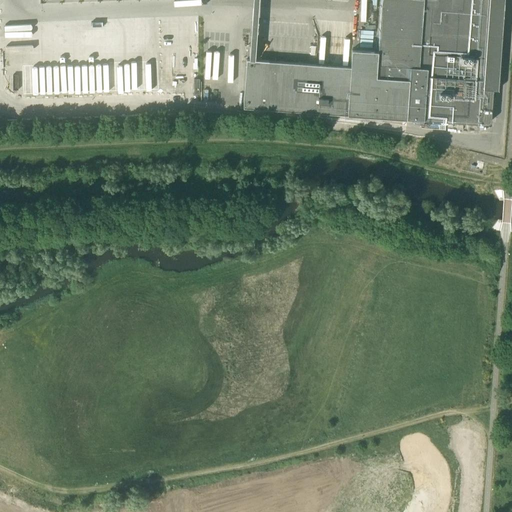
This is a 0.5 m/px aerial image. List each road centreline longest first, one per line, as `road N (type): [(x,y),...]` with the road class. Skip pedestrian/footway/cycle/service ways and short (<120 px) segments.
road 1 (unknown): [(30,111),(225,107),(237,94),(238,36)]
road 2 (unclassified): [(216,0),(346,8),(357,0)]
